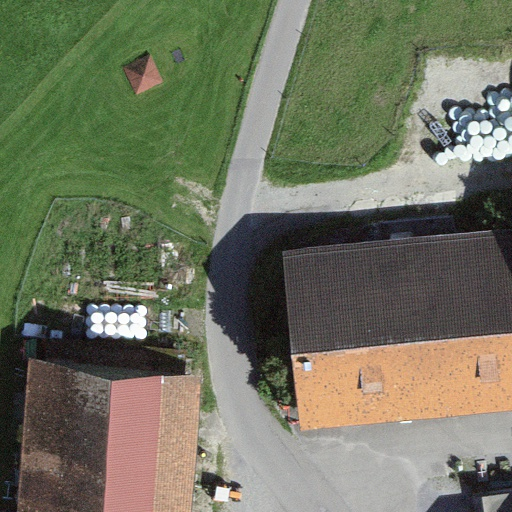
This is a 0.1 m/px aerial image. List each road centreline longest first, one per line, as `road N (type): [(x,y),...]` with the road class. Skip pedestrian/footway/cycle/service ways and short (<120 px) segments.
road 1 (unclassified): [(316,511),(247,417),(230,371),(227,304),(244,178),(295,0)]
road 2 (unknown): [(247,417),(511,407)]
